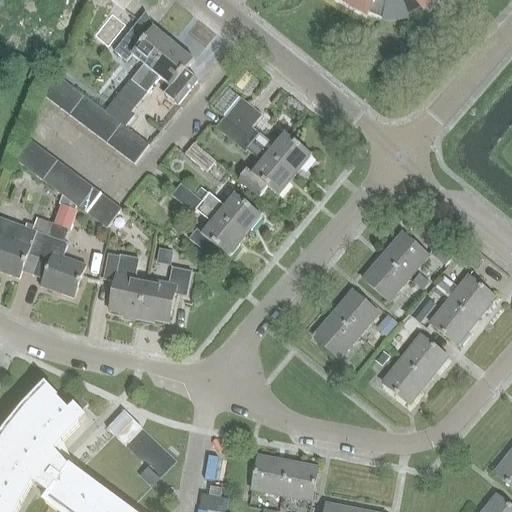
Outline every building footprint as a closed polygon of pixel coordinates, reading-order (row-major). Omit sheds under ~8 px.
[(337,0),(367,17),(370,12),(384,18),(383,21),(391,21),(399,20),(408,19),(407,16),(420,8),(423,12),(438,0),(337,0)] [(112,15),(92,38),(106,50),(125,27),(112,15)] [(131,82),(139,89),(174,46),(154,29),(144,42),(131,31),(114,53),(126,63),(131,57),(143,67),(131,82)] [(185,74),(194,62),(174,46),(139,89),(129,100),(133,103),(140,103),(159,80),(171,90),(165,97),(178,107),(197,83),(185,74)] [(51,103),(66,83),(56,76),(41,96),(51,103)] [(60,110),(75,90),(66,83),(51,103),(60,110)] [(69,117),(84,97),(75,90),(60,110),(69,117)] [(78,124),(93,104),(84,97),(69,117),(78,124)] [(284,135),(274,148),(260,136),(252,129),(262,117),(241,100),(224,120),(253,144),(253,143),(296,178),(312,158),(284,135)] [(87,131),(102,111),(93,104),(78,124),(87,131)] [(97,138),(111,118),(102,111),(87,131),(97,138)] [(106,145),(121,125),(111,118),(97,138),(106,145)] [(247,151),(253,144),(224,120),(215,131),(244,155),(247,151)] [(115,152),(130,132),(121,125),(106,145),(115,152)] [(149,146),(130,132),(115,152),(134,166),(149,146)] [(25,169),(39,149),(30,142),(15,161),(25,169)] [(279,199),(296,178),(253,143),(253,144),(247,151),(262,163),(251,176),(247,172),(238,183),(259,200),(268,189),(279,199)] [(214,163),(192,145),(183,156),(205,174),(214,163)] [(34,175),(48,156),(39,149),(25,169),(34,175)] [(43,182),(57,162),(48,156),(34,175),(43,182)] [(52,189),(67,169),(57,162),(43,182),(52,189)] [(59,198),(76,176),(67,169),(52,189),(60,195),(59,198)] [(76,176),(61,196),(62,197),(70,203),(85,183),(76,176)] [(85,183),(70,203),(79,209),(94,190),(85,183)] [(246,239),(193,196),(181,186),(172,197),(193,216),(196,212),(211,224),(202,236),(195,231),(187,240),(212,260),(220,252),(229,259),(246,239)] [(210,196),(209,197),(199,189),(193,196),(246,239),(262,219),(235,196),(224,208),(210,196)] [(88,216),(103,196),(94,190),(79,209),(88,216)] [(97,223),(112,203),(103,196),(88,216),(97,223)] [(97,223),(106,230),(121,210),(112,203),(97,223)] [(77,212),(60,207),(53,225),(71,232),(77,212)] [(52,225),(37,219),(32,232),(0,220),(0,273),(19,281),(29,255),(39,259),(47,237),(52,225)] [(408,281),(428,258),(402,236),(383,259),(408,281)] [(47,237),(39,259),(50,263),(40,288),(74,300),(86,268),(63,259),(68,245),(65,244),(47,237)] [(453,258),(437,244),(428,255),(444,268),(453,258)] [(482,264),(471,255),(463,264),(475,273),(482,264)] [(118,257),(118,258),(108,256),(103,281),(115,283),(109,312),(124,315),(123,318),(138,321),(147,282),(134,279),(138,261),(118,257)] [(389,304),(408,281),(383,259),(363,281),(389,304)] [(187,298),(192,274),(172,269),(169,286),(147,282),(138,321),(154,324),(154,322),(169,325),(175,296),(187,298)] [(420,275),(413,283),(424,292),(430,284),(420,275)] [(476,324),(495,300),(468,279),(449,302),(476,324)] [(359,339),(378,316),(353,294),(333,316),(359,339)] [(426,299),(411,318),(421,326),(431,313),(436,306),(426,299)] [(457,347),(476,324),(449,302),(430,326),(457,347)] [(339,362),(359,339),(333,316),(313,339),(339,362)] [(397,326),(387,318),(378,330),(387,338),(397,326)] [(429,383),(447,359),(421,338),(402,361),(429,383)] [(389,359),(382,353),(374,363),(381,369),(389,359)] [(410,406),(429,383),(402,361),(383,385),(410,406)] [(126,511),(70,470),(55,453),(63,444),(62,443),(80,426),(87,420),(75,407),(69,413),(45,388),(26,409),(17,419),(6,433),(0,441),(0,511),(17,511),(21,506),(33,484),(50,497),(46,503),(57,511),(126,511)] [(83,400),(75,407),(81,414),(89,407),(83,400)] [(511,489),(511,453),(494,475),(511,489)] [(282,498),(288,464),(259,458),(252,492),(282,498)] [(311,503),(318,470),(288,464),(282,498),(311,503)] [(148,469),(139,478),(150,489),(159,480),(148,469)] [(201,495),(198,511),(205,511),(224,511),(227,500),(220,498),(209,496),(201,495)] [(511,511),(511,510),(496,498),(484,511),(511,511)]
